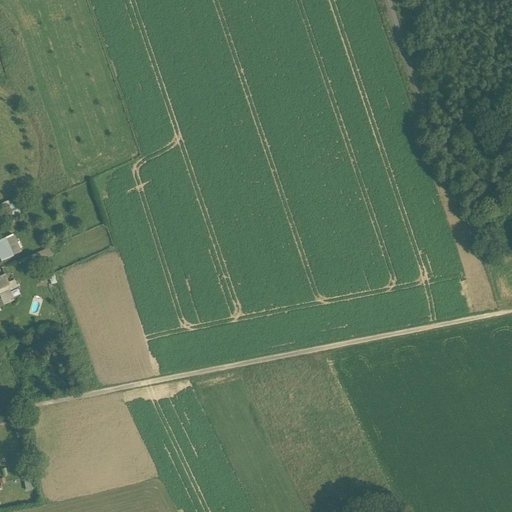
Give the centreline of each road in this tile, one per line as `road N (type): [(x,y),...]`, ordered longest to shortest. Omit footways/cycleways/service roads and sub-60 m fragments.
road 1 (track): [(500,314),(84,395)]
road 2 (track): [(511,196),(456,167),(436,137),(388,0)]
